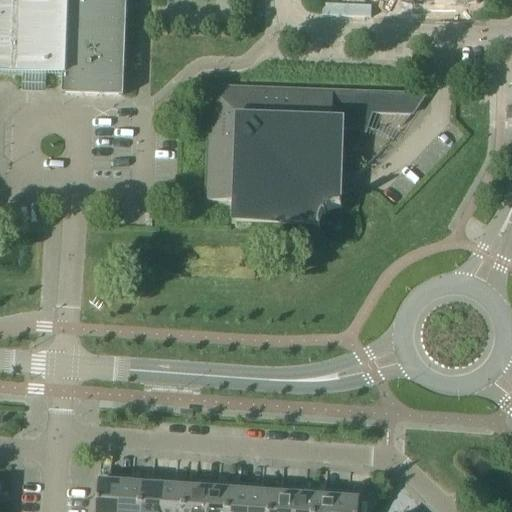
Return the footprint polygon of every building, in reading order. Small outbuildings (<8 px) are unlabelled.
[(0,0),(0,73),(25,75),(25,92),(41,92),(42,76),(62,76),(61,96),(123,98),(126,0),(0,0)] [(410,117),(422,98),(211,90),(207,202),(236,203),(236,223),(317,226),(317,227),(317,229),(319,228),(319,221),(322,215),(324,216),(329,212),(334,210),(341,210),(341,208),(339,208),(342,126),(350,127),(351,115),(410,117)] [(118,511),(121,478),(110,477),(111,458),(110,458),(108,477),(99,477),(100,465),(99,465),(95,511),(118,511)] [(140,511),(142,480),(133,479),(134,459),(133,459),(132,479),(121,478),(118,511),(140,511)] [(161,511),(164,481),(153,480),(154,461),(153,461),(152,480),(142,480),(140,511),(161,511)] [(183,511),(185,483),(176,482),(177,462),(176,462),(175,482),(164,481),(161,511),(183,511)] [(205,511),(207,484),(196,483),(197,464),(196,464),(195,483),(185,483),(183,511),(205,511)] [(226,511),(229,486),(219,485),(221,465),(219,465),(218,485),(207,484),(205,511),(226,511)] [(248,511),(250,487),(239,486),(241,467),(239,467),(238,486),(229,486),(226,511),(248,511)] [(269,511),(272,489),(262,488),(264,468),(262,468),(261,488),(250,487),(248,511),(269,511)] [(291,511),(293,490),(282,489),(284,470),(282,470),(281,489),(272,489),(269,511),(291,511)] [(313,511),(315,492),(305,491),(307,471),(306,471),(304,491),(293,490),(291,511),(313,511)] [(334,511),(336,493),(325,492),(327,473),(326,473),(324,492),(315,492),(313,511),(334,511)] [(336,493),(334,511),(357,511),(359,483),(358,483),(357,495),(348,494),(350,474),(349,474),(347,494),(336,493)]
